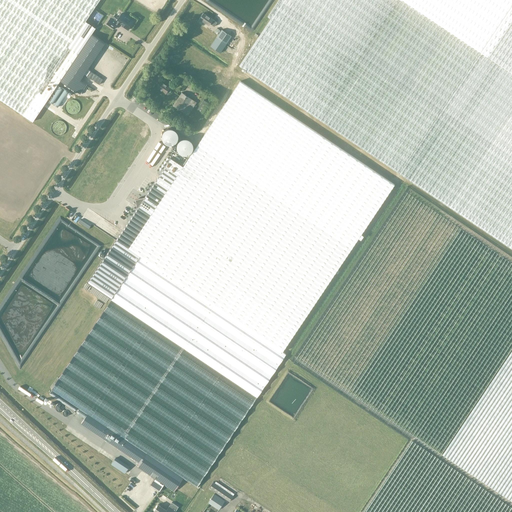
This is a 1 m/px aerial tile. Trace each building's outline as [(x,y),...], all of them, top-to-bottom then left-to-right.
[(0,0),(0,99),(23,115),(33,121),(47,101),(60,81),(80,94),(87,84),(80,80),(105,43),(82,27),(100,0),(0,0)] [(271,19),(239,66),(511,248),(511,0),(278,0),(268,17),(271,19)] [(217,22),(213,20),(203,13),(199,19),(209,25),(210,24),(214,26),(217,22)] [(112,16),(110,18),(106,24),(114,29),(118,23),(128,30),(134,22),(121,14),(117,19),(112,16)] [(231,36),(222,30),(216,38),(226,44),(231,36)] [(87,282),(112,299),(140,256),(282,352),(394,185),(240,81),(183,166),(171,158),(144,197),(135,198),(137,207),(87,282)] [(170,93),(172,89),(169,88),(160,81),(156,87),(166,93),(167,91),(170,93)] [(59,85),(49,101),(58,107),(66,94),(70,96),(72,92),(65,88),(58,99),(56,98),(62,87),(59,85)] [(183,112),(191,99),(181,92),(173,106),(183,112)] [(191,99),(183,112),(188,116),(196,102),(191,99)] [(203,114),(209,104),(203,100),(197,110),(203,114)] [(175,143),(176,142),(177,141),(178,140),(178,138),(178,137),(178,135),(178,133),(177,132),(176,131),(175,130),(173,129),(172,128),(170,128),(169,128),(167,129),(166,130),(165,130),(164,132),(163,133),(162,135),(162,136),(162,138),(163,139),(163,141),(164,142),(166,143),(167,144),(168,144),(170,144),(172,144),(173,144),(175,143)] [(147,148),(152,140),(149,138),(144,145),(147,148)] [(190,140),(188,139),(187,138),(185,138),(184,138),(182,139),(181,139),(179,141),(178,142),(177,143),(177,145),(177,146),(177,148),(177,149),(178,151),(179,152),(180,153),(182,154),(183,154),(185,155),(187,154),(188,154),(190,153),(191,152),(192,151),(193,150),(193,148),(193,146),(193,145),(193,143),(192,142),(191,141),(190,140)] [(136,159),(139,161),(146,149),(143,147),(136,159)] [(156,169),(165,153),(162,151),(160,154),(156,151),(149,164),(153,166),(153,167),(156,169)] [(123,183),(133,169),(130,167),(120,181),(123,183)] [(116,187),(109,198),(112,200),(120,189),(116,187)] [(76,223),(80,218),(76,214),(72,219),(76,223)] [(112,299),(51,389),(87,414),(81,424),(136,462),(136,463),(138,464),(139,463),(139,464),(137,467),(142,470),(150,475),(151,476),(146,482),(155,489),(160,482),(166,486),(168,484),(171,486),(179,475),(197,487),(286,354),(282,352),(140,256),(112,299)] [(56,407),(56,408),(56,410),(57,411),(59,412),(60,412),(62,411),(63,410),(64,408),(64,407),(63,405),(62,404),(60,404),(59,404),(58,404),(56,405),(56,407)] [(116,458),(111,464),(125,473),(129,467),(116,458)] [(229,502),(233,496),(213,482),(209,488),(229,502)] [(219,510),(224,501),(214,494),(208,503),(219,510)] [(154,510),(156,511),(174,511),(178,507),(172,502),(166,510),(158,505),(154,510)]
